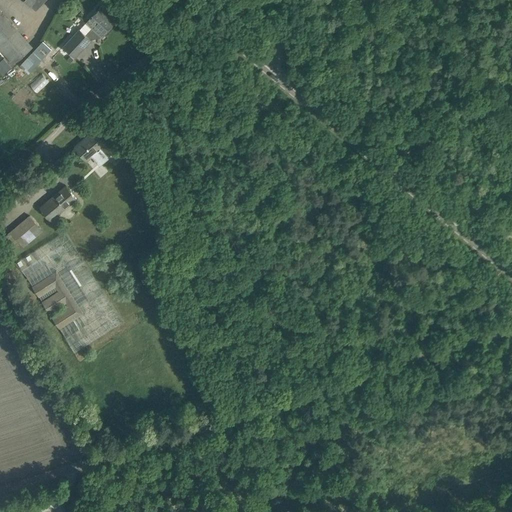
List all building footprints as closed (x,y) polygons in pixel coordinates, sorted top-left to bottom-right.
[(44,0),(24,0),(36,10),(44,0)] [(93,14),(86,22),(92,28),(86,34),(91,39),(101,36),(102,37),(112,26),(111,24),(117,18),(102,4),(92,14),(93,14)] [(0,9),(0,48),(14,64),(33,47),(0,9)] [(63,46),(76,57),(92,40),(91,39),(86,34),(79,28),(63,46)] [(43,40),(36,48),(44,56),(52,48),(43,40)] [(28,56),(21,64),(24,66),(28,70),(28,71),(35,63),(28,56)] [(4,57),(0,60),(0,70),(3,74),(12,67),(4,57)] [(90,134),(76,146),(87,159),(92,155),(99,163),(108,156),(119,147),(100,124),(89,134),(90,134)] [(77,198),(72,193),(66,185),(40,207),(51,220),(77,198)] [(20,242),(39,226),(30,215),(10,231),(2,239),(10,249),(19,241),(20,242)] [(158,224),(158,225),(166,230),(171,223),(162,218),(158,224)] [(52,273),(33,285),(40,296),(55,286),(58,290),(43,300),(51,313),(66,303),(69,307),(53,317),(60,328),(84,313),(61,276),(71,270),(63,257),(52,263),(50,260),(45,263),(52,273)] [(81,346),(122,322),(116,311),(107,296),(105,302),(102,303),(99,311),(93,309),(90,316),(92,320),(95,321),(92,323),(94,323),(87,338),(85,337),(81,346)] [(76,348),(81,346),(75,343),(76,340),(68,336),(75,348),(76,348)]
